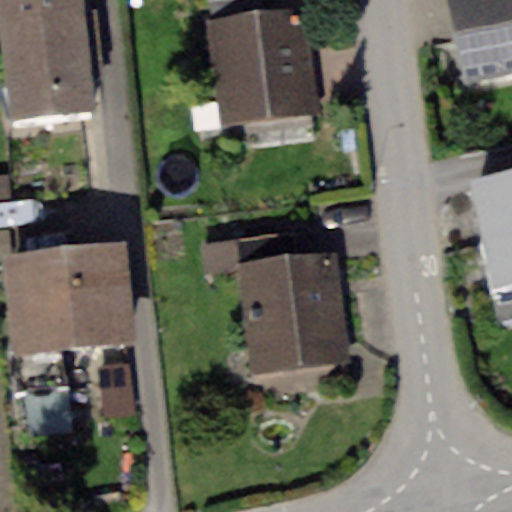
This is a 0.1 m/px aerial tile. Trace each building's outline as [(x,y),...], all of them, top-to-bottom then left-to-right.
[(0,0),(0,27),(11,136),(92,127),(89,94),(81,22),(79,0),(0,0)] [(207,0),(211,27),(206,28),(221,136),(324,122),(310,16),(263,22),(260,0),(207,0)] [(511,0),(441,0),(464,99),(511,88),(511,0)] [(511,189),(469,199),(491,307),(511,302),(511,189)] [(298,239),(200,252),(204,283),(240,278),(254,381),(349,368),(335,264),(302,268),(298,239)] [(125,258),(1,272),(17,408),(67,402),(63,368),(137,359),(125,258)]
